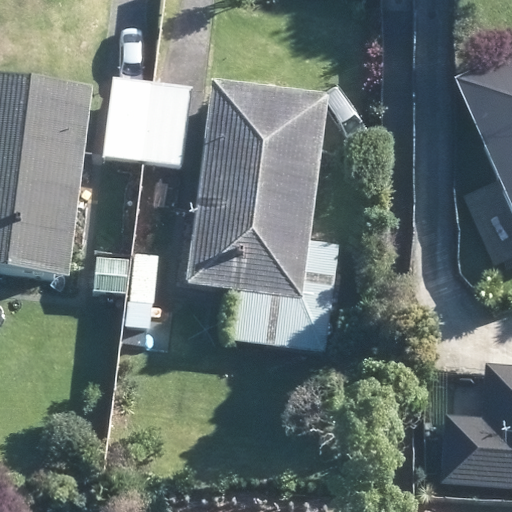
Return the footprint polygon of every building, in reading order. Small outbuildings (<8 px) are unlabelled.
[(511,57),(452,85),(511,218),(511,57)] [(0,273),(68,283),(92,88),(0,77),(0,273)] [(151,81),(146,81),(110,78),(100,163),(103,163),(181,172),(191,87),(151,81)] [(210,85),(185,291),(302,305),(327,99),(210,85)] [(113,178),(101,177),(95,176),(88,187),(85,191),(86,194),(92,206),(97,208),(109,208),(119,195),(113,178)] [(90,295),(125,297),(128,263),(93,261),(90,295)] [(161,263),(133,261),(128,338),(157,340),(161,263)] [(487,490),(511,491),(511,376),(495,375),(487,490)]
